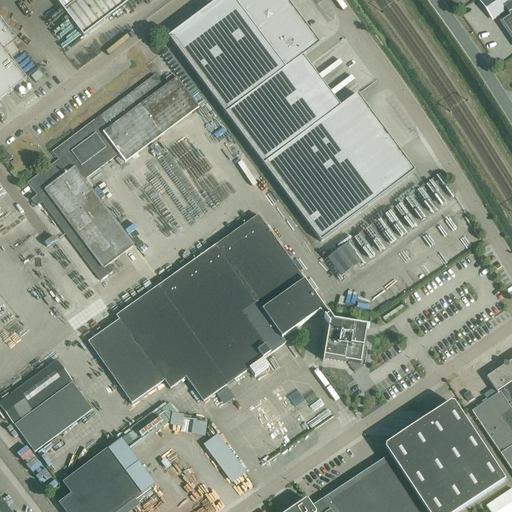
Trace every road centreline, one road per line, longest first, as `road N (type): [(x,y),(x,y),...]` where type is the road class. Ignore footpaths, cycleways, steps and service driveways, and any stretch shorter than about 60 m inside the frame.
road 1 (unclassified): [(239,511),(511,327)]
road 2 (unclassified): [(511,267),(425,123),(335,0)]
road 3 (unclassified): [(0,136),(184,0)]
road 4 (tertiary): [(511,113),(435,0)]
